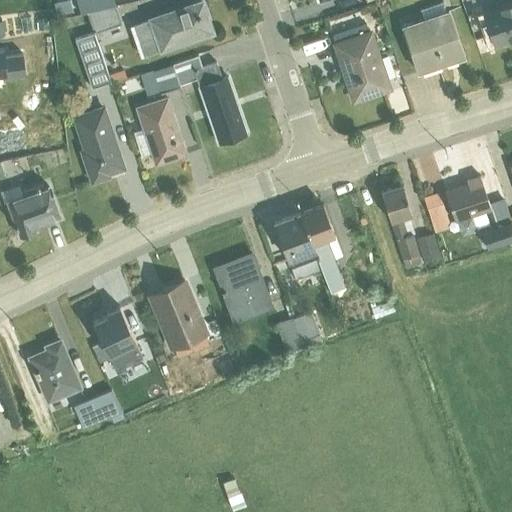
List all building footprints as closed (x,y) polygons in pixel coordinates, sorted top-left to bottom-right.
[(61,0),(45,0),(47,9),(63,6),(61,0)] [(87,13),(116,7),(114,0),(77,0),(81,15),(87,13)] [(203,3),(131,27),(141,58),(213,33),(203,3)] [(511,4),(483,13),(494,47),(511,40),(511,4)] [(84,27),(77,6),(57,13),(64,34),(84,27)] [(116,7),(87,13),(94,33),(122,26),(116,7)] [(449,12),(403,27),(419,74),(464,59),(449,12)] [(337,45),(369,34),(367,26),(334,37),(337,45)] [(369,34),(337,45),(335,45),(354,102),(390,90),(371,33),(369,34)] [(111,82),(109,76),(94,35),(76,41),(93,88),(111,82)] [(173,65),(180,86),(197,80),(219,145),(248,135),(228,78),(223,80),(217,63),(203,68),(199,57),(173,65)] [(180,86),(173,65),(154,72),(154,70),(141,74),(148,97),(161,93),(162,95),(181,88),(180,86)] [(109,76),(111,82),(127,78),(125,71),(109,76)] [(143,130),(135,133),(142,157),(152,154),(156,166),(187,155),(167,97),(136,108),(143,130)] [(103,107),(72,117),(93,183),(108,177),(107,175),(124,169),(103,107)] [(492,212),(491,208),(480,177),(467,182),(468,186),(446,193),(456,224),(492,212)] [(19,186),(1,193),(4,204),(6,203),(16,230),(17,229),(20,237),(37,231),(35,227),(60,219),(50,187),(44,189),(43,186),(22,193),(19,186)] [(403,186),(382,193),(406,270),(423,264),(414,236),(416,236),(410,217),(412,217),(403,186)] [(440,194),(424,199),(436,235),(450,230),(447,220),(448,220),(440,194)] [(491,208),(492,212),(497,228),(511,222),(511,221),(511,219),(506,202),(491,208)] [(301,215),(322,271),(331,294),(346,288),(335,259),(342,257),(324,206),(301,215)] [(322,271),(301,215),(275,224),(296,281),(322,271)] [(511,222),(497,228),(482,233),(487,250),(511,242),(511,222)] [(435,236),(418,241),(425,266),(442,261),(435,236)] [(218,274),(216,269),(215,269),(235,323),(273,310),(253,255),(238,261),(240,266),(218,274)] [(240,266),(238,261),(216,269),(218,274),(240,266)] [(185,281),(150,296),(173,351),(176,349),(179,358),(210,345),(206,337),(208,336),(185,281)] [(358,287),(341,295),(344,304),(343,304),(347,315),(366,306),(358,287)] [(392,304),(372,311),(376,321),(396,314),(392,304)] [(102,343),(110,359),(115,371),(142,358),(120,307),(107,314),(108,316),(93,323),(102,343)] [(293,319),(303,348),(305,351),(323,343),(311,313),(293,319)] [(303,348),(293,319),(277,325),(287,354),(303,348)] [(49,351),(31,359),(50,403),(82,389),(61,342),(47,348),(49,351)] [(110,359),(102,343),(93,348),(100,363),(110,359)] [(230,361),(219,365),(223,378),(235,374),(230,361)] [(97,398),(74,407),(84,430),(107,421),(97,398)] [(235,482),(224,486),(233,511),(234,511),(246,508),(235,482)]
